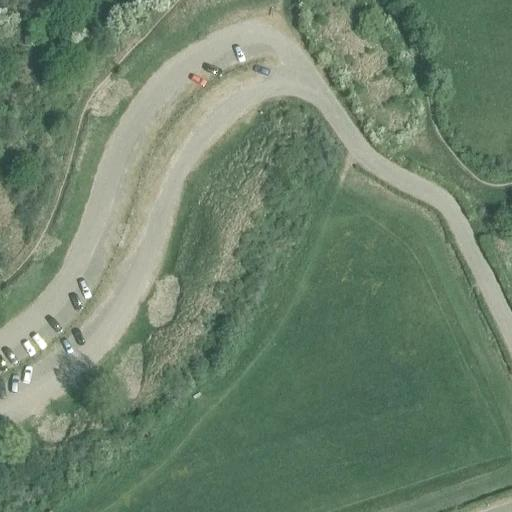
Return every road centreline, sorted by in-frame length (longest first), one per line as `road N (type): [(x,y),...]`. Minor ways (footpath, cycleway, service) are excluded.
road 1 (unknown): [(0,288),(48,234),(86,114),(113,71),(185,0)]
road 2 (unknown): [(385,0),(415,52),(439,144),(455,165),(490,185),(511,184)]
